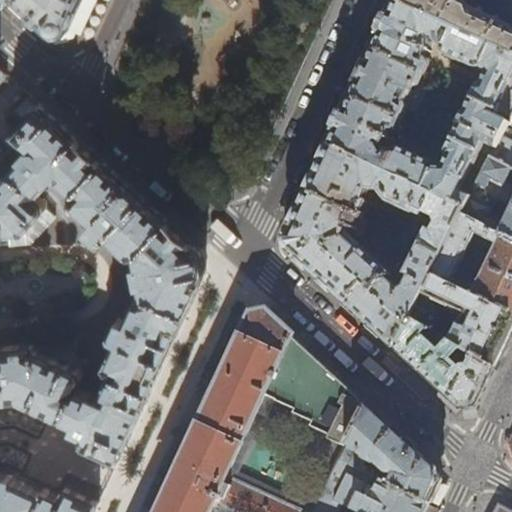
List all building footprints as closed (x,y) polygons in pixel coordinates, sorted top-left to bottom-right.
[(17,0),(33,14),(52,32),(67,29),(79,0),(17,0)] [(511,0),(398,0),(398,1),(511,54),(511,0)] [(386,27),(375,50),(399,60),(398,61),(425,75),(429,65),(430,63),(430,60),(428,58),(426,57),(431,47),(433,42),(433,37),(438,35),(439,42),(441,45),(444,48),(443,50),(444,52),(446,55),(479,72),(482,72),(483,71),(486,69),(489,74),(485,85),(481,84),(478,86),(473,98),(502,112),(511,90),(511,54),(398,1),(386,27)] [(420,84),(425,75),(398,61),(399,60),(375,50),(366,70),(353,98),(376,109),(378,107),(404,119),(408,110),(412,112),(417,110),(427,90),(425,86),(420,84)] [(0,511),(95,511),(99,503),(100,502),(65,484),(60,494),(44,487),(42,491),(9,476),(0,473),(0,82),(8,75),(0,67),(0,511)] [(0,232),(24,231),(47,207),(47,203),(38,195),(55,176),(72,191),(70,194),(72,202),(93,222),(88,227),(89,230),(101,241),(107,235),(130,256),(136,254),(143,292),(138,293),(125,321),(116,317),(110,332),(109,333),(110,335),(117,338),(105,364),(107,370),(111,372),(99,396),(78,386),(84,375),(81,367),(35,346),(35,340),(0,343),(0,398),(21,397),(74,423),(73,425),(89,433),(84,443),(119,460),(184,321),(194,300),(206,273),(202,251),(194,243),(106,162),(41,103),(40,104),(31,96),(14,115),(22,122),(11,133),(28,148),(1,177),(0,177),(0,232)] [(398,131),(404,119),(378,107),(376,109),(353,98),(342,121),(331,147),(466,210),(473,197),(463,192),(482,154),(453,141),(447,153),(448,157),(450,158),(446,169),(438,168),(437,164),(435,163),(404,148),(400,148),(398,149),(395,151),(393,150),(389,150),(383,151),(381,148),(384,146),(387,143),(392,133),(396,133),(398,131)] [(499,117),(502,112),(473,98),(466,114),(465,113),(459,126),(460,126),(453,141),(482,154),(487,143),(497,148),(510,123),(499,117)] [(511,118),(510,123),(497,148),(492,159),(511,168),(511,118)] [(224,145),(227,160),(245,155),(242,141),(224,145)] [(322,165),(309,193),(363,218),(371,202),(368,201),(372,190),(380,190),(389,202),(416,215),(418,210),(434,217),(438,223),(435,231),(430,229),(422,245),(444,255),(463,217),(466,210),(331,147),(322,165)] [(511,168),(492,159),(473,197),(466,210),(463,217),(511,240),(511,168)] [(369,221),(363,218),(309,193),(297,220),(289,237),(292,252),(316,275),(348,304),(365,286),(372,293),(389,275),(390,273),(364,248),(362,251),(350,239),(353,230),(363,235),(369,221)] [(511,240),(463,217),(444,255),(433,276),(511,314),(511,240)] [(433,276),(444,255),(422,245),(407,275),(412,277),(407,287),(401,289),(390,278),(391,277),(389,275),(372,293),(365,286),(348,304),(369,324),(396,348),(412,318),(433,276)] [(507,344),(511,333),(511,314),(433,276),(412,318),(434,331),(444,309),(465,319),(454,342),(465,349),(475,355),(496,367),(507,344)] [(343,439),(348,444),(369,404),(342,380),(284,326),(268,311),(253,315),(240,342),(214,400),(203,422),(202,426),(201,425),(199,429),(198,429),(196,433),(198,434),(194,443),(192,442),(190,447),(192,448),(177,479),(169,496),(168,495),(165,499),(167,500),(163,509),(161,508),(160,511),(211,511),(219,496),(225,499),(222,505),(237,511),(306,511),(229,476),(243,445),(242,444),(248,430),(250,431),(275,376),(280,380),(279,381),(342,440),(343,439)] [(454,342),(434,331),(412,318),(396,348),(430,379),(462,409),(477,406),(487,386),(496,367),(475,355),(473,359),(474,360),(470,368),(467,366),(463,368),(455,361),(465,349),(454,342)] [(369,404),(348,444),(340,460),(359,469),(365,456),(373,461),(375,461),(377,461),(388,471),(383,481),(430,505),(437,490),(441,483),(438,468),(425,456),(406,439),(369,404)] [(359,469),(340,460),(314,511),(337,511),(342,504),(358,511),(426,511),(430,505),(383,481),(359,469)]
